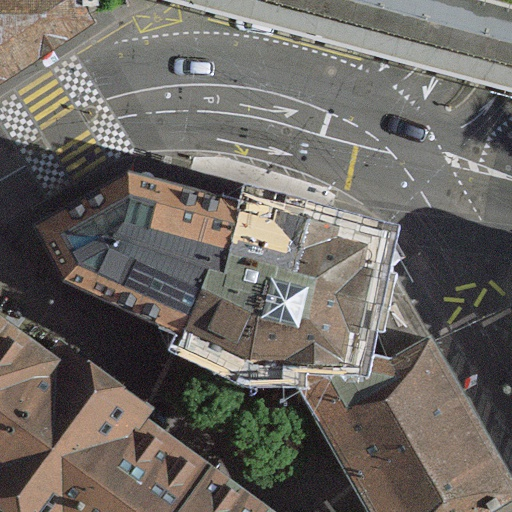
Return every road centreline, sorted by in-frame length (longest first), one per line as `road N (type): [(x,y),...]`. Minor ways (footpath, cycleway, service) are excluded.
road 1 (tertiary): [(0,167),(66,127),(133,105),(214,93),(303,108),(395,143)]
road 2 (tertiary): [(511,178),(395,143)]
